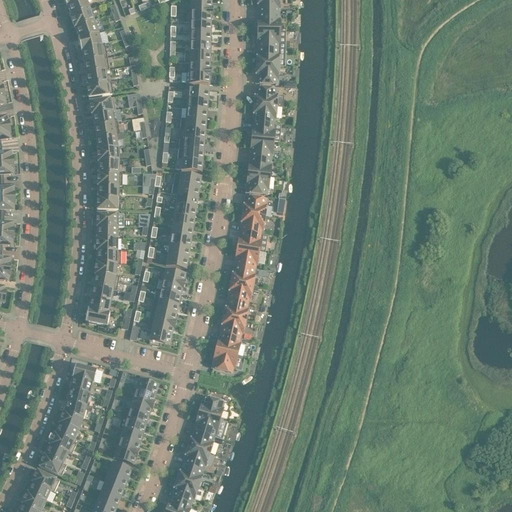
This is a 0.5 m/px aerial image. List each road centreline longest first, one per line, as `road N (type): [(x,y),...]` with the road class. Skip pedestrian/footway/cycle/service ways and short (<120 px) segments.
road 1 (residential): [(233,0),(222,198),(186,378)]
road 2 (residential): [(62,341),(74,285),(78,168),(51,22)]
road 3 (residential): [(5,36),(31,187),(18,328)]
road 4 (residential): [(0,509),(38,424),(62,341)]
road 5 (residential): [(186,378),(142,511)]
road 6 (residential): [(62,341),(186,378)]
